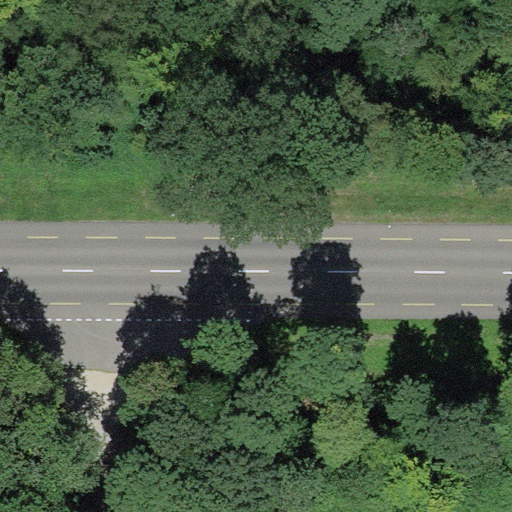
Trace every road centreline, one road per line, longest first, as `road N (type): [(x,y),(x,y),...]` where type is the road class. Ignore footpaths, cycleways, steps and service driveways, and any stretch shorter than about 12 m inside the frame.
road 1 (tertiary): [(0,272),(511,273)]
road 2 (track): [(111,511),(90,449),(55,272)]
